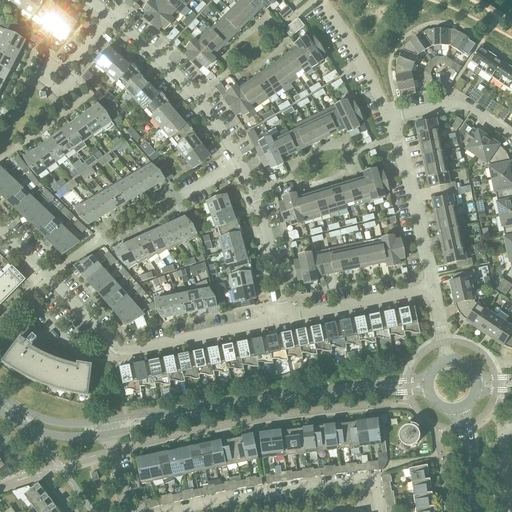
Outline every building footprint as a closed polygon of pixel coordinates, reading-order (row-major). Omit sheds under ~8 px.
[(12,0),(11,0),(11,1),(22,9),(27,0),(12,0)] [(27,0),(22,9),(34,16),(35,15),(34,15),(43,0),(27,0)] [(49,0),(43,0),(34,15),(35,15),(44,22),(55,8),(57,9),(59,7),(57,5),(53,3),(53,2),(51,1),(49,0)] [(151,24),(163,10),(156,4),(156,3),(152,0),(144,10),(147,13),(144,17),(151,24)] [(175,20),(180,13),(165,0),(158,0),(156,3),(156,4),(163,10),(174,20),(175,20)] [(186,6),(178,0),(165,0),(180,13),(186,6)] [(251,19),(257,13),(245,0),(235,0),(233,2),(237,5),(251,19)] [(245,0),(257,13),(264,7),(264,6),(257,0),(245,0)] [(257,0),(264,6),(264,7),(267,10),(277,0),(257,0)] [(244,25),(251,19),(237,5),(233,2),(233,1),(227,7),(231,11),(244,25)] [(280,14),(285,20),(293,12),(289,6),(280,14)] [(220,14),(224,18),(224,17),(238,32),(244,25),(231,11),(227,7),(220,14)] [(43,23),(54,31),(66,15),(61,12),(57,9),(55,8),(44,22),(43,23)] [(174,20),(163,10),(151,24),(158,30),(162,26),(166,29),(174,20)] [(190,15),(186,19),(190,22),(194,18),(196,16),(192,12),(190,15)] [(72,20),(66,15),(54,31),(65,40),(77,24),(72,21),(72,20)] [(238,32),(224,17),(224,18),(218,24),(232,38),(238,32)] [(290,24),(295,30),(303,24),(298,18),(290,24)] [(12,24),(5,20),(2,26),(9,29),(12,24)] [(19,28),(12,24),(9,29),(16,33),(19,28)] [(225,44),(232,38),(218,24),(211,30),(225,44)] [(202,33),(205,36),(219,50),(225,44),(211,30),(208,27),(202,33)] [(175,28),(166,37),(171,42),(180,33),(175,28)] [(432,46),(427,30),(416,38),(425,51),(432,46)] [(432,46),(441,46),(441,30),(427,30),(432,46)] [(455,30),(441,30),(441,46),(450,46),(455,30)] [(450,46),(457,51),(466,37),(455,30),(450,46)] [(6,31),(1,41),(18,50),(24,43),(25,40),(6,31)] [(25,38),(30,40),(33,35),(28,32),(25,38)] [(199,43),(206,50),(213,57),(219,50),(205,36),(202,33),(196,39),(199,42),(199,43)] [(33,35),(30,40),(38,44),(40,39),(33,35)] [(298,48),(304,56),(319,46),(314,37),(309,41),(306,37),(295,44),(298,48)] [(466,37),(457,51),(468,58),(477,45),(466,37)] [(418,56),(425,51),(416,38),(405,45),(418,56)] [(186,56),(192,63),(206,50),(199,43),(199,42),(196,39),(195,39),(186,48),(190,52),(186,56)] [(1,41),(0,43),(0,53),(13,60),(19,53),(20,50),(18,50),(1,41)] [(414,64),(418,56),(405,45),(400,58),(414,64)] [(477,68),(481,71),(492,54),(489,52),(488,51),(488,50),(481,45),(470,62),(477,66),(477,68)] [(320,63),(328,58),(325,54),(319,46),(304,56),(312,68),(315,67),(317,67),(320,65),(320,63)] [(298,48),(291,53),(305,73),(312,68),(304,56),(298,48)] [(96,63),(106,72),(120,58),(113,52),(113,53),(109,49),(96,63)] [(213,57),(206,50),(192,63),(199,70),(203,66),(207,69),(216,60),(213,57)] [(0,66),(7,70),(8,70),(13,63),(15,60),(13,60),(0,53),(0,66)] [(291,53),(284,58),(295,75),(298,79),(305,73),(291,53)] [(495,56),(492,54),(481,71),(492,78),(503,62),(496,57),(495,56)] [(129,67),(128,65),(125,63),(126,63),(120,58),(106,72),(117,82),(118,81),(117,80),(129,67)] [(284,58),(277,64),(288,80),(295,75),(284,58)] [(400,58),(395,71),(411,72),(414,64),(400,58)] [(510,66),(503,62),(492,78),(503,85),(511,71),(511,67),(510,66)] [(130,63),(128,65),(129,67),(117,80),(118,81),(126,88),(127,89),(139,76),(141,78),(143,75),(141,74),(138,71),(137,69),(136,69),(131,64),(130,63)] [(276,64),(269,69),(281,85),(288,80),(276,64)] [(0,66),(0,79),(2,80),(3,80),(8,73),(9,71),(8,70),(7,70),(0,66)] [(203,66),(199,70),(210,82),(216,77),(211,72),(210,73),(207,69),(203,66)] [(269,69),(262,74),(276,93),(283,88),(281,85),(269,69)] [(339,77),(336,71),(323,78),(326,84),(339,77)] [(413,81),(411,72),(395,71),(397,84),(413,81)] [(511,71),(503,85),(511,91),(511,71)] [(87,72),(82,77),(87,84),(93,76),(87,72)] [(262,74),(254,79),(268,99),(272,104),(279,99),(275,94),(276,93),(262,74)] [(127,89),(126,88),(125,89),(135,99),(149,85),(143,79),(143,80),(141,78),(139,76),(127,89)] [(453,88),(460,93),(467,83),(460,78),(453,88)] [(254,79),(247,84),(261,104),(268,99),(254,79)] [(334,91),(344,85),(341,79),(330,85),(334,91)] [(413,81),(397,84),(400,97),(416,94),(413,81)] [(240,89),(237,85),(227,92),(220,83),(216,86),(215,88),(218,92),(219,92),(222,96),(230,108),(246,97),(240,89)] [(247,84),(240,89),(246,97),(251,105),(254,109),(261,104),(247,84)] [(145,109),(146,108),(145,108),(158,95),(157,93),(155,91),(149,85),(135,99),(145,109)] [(469,98),(475,103),(482,93),(475,88),(469,98)] [(94,94),(99,100),(104,97),(99,90),(94,94)] [(306,90),(298,95),(301,99),(308,95),(306,90)] [(145,108),(146,108),(153,116),(154,117),(167,105),(169,107),(171,105),(170,103),(167,100),(165,98),(160,93),(159,91),(157,93),(158,95),(145,108)] [(489,97),(482,93),(475,103),(482,107),(489,97)] [(107,102),(104,97),(99,100),(103,105),(107,102)] [(251,105),(246,97),(230,108),(236,116),(240,113),(243,117),(254,109),(251,105)] [(337,110),(342,119),(358,111),(352,98),(335,106),(337,111),(337,110)] [(491,113),(497,117),(504,107),(497,103),(491,113)] [(91,113),(90,113),(102,128),(102,129),(105,133),(114,125),(99,104),(97,106),(91,113)] [(154,117),(153,116),(152,117),(161,128),(177,115),(171,109),(169,107),(167,105),(154,117)] [(327,110),(329,114),(338,132),(346,128),(342,119),(337,110),(337,111),(335,106),(327,110)] [(511,112),(504,107),(497,117),(504,122),(511,112)] [(338,132),(329,114),(327,110),(319,113),(321,118),(330,136),(338,132)] [(93,135),(102,128),(90,113),(91,113),(90,111),(88,113),(82,119),(81,120),(93,135)] [(358,111),(342,119),(346,128),(348,133),(360,127),(358,123),(363,120),(358,111)] [(330,136),(321,118),(319,113),(311,117),(322,140),(330,136)] [(170,138),(172,137),(171,137),(185,125),(183,123),(181,121),(182,121),(177,115),(161,128),(170,138)] [(123,122),(118,116),(113,120),(118,126),(123,122)] [(322,140),(311,117),(303,121),(314,144),(322,140)] [(83,142),(93,135),(81,120),(82,119),(81,118),(79,120),(72,126),(72,127),(83,142)] [(463,121),(458,118),(451,128),(456,131),(463,121)] [(416,124),(419,135),(438,131),(436,119),(416,124)] [(314,144),(303,121),(294,125),(296,130),(297,130),(305,148),(314,144)] [(171,137),(172,137),(179,146),(179,147),(194,136),(195,137),(197,136),(196,134),(193,130),(192,128),(191,129),(187,123),(186,122),(183,123),(185,125),(171,137)] [(62,132),(74,149),(77,153),(86,146),(83,142),(72,127),(72,126),(70,123),(60,130),(62,132)] [(243,126),(242,126),(243,127),(245,130),(246,132),(247,131),(247,130),(251,128),(252,128),(252,127),(252,128),(249,123),(243,126)] [(127,131),(131,136),(136,132),(132,127),(127,131)] [(467,149),(476,156),(489,137),(483,133),(483,134),(473,128),(465,140),(471,143),(467,149)] [(281,138),(289,155),(297,152),(289,134),(287,129),(279,133),(281,138)] [(248,133),(247,134),(248,135),(250,138),(250,139),(254,145),(253,145),(254,146),(256,149),(256,150),(260,158),(277,150),(271,137),(260,142),(253,130),(249,133),(248,133)] [(296,130),(289,134),(297,152),(305,148),(297,130),(296,130)] [(419,135),(421,145),(440,141),(438,131),(419,135)] [(65,156),(74,149),(62,132),(60,133),(54,140),(65,156)] [(136,132),(131,136),(136,142),(141,138),(136,132)] [(289,155),(281,138),(279,133),(271,137),(277,150),(281,159),(289,155)] [(202,146),(195,137),(194,136),(179,147),(179,146),(177,147),(186,158),(202,146)] [(495,141),(489,137),(476,156),(489,164),(506,153),(502,148),(498,145),(494,142),(495,141)] [(54,140),(53,138),(51,140),(45,146),(45,147),(56,162),(65,156),(54,140)] [(117,138),(112,142),(115,147),(121,143),(117,138)] [(421,145),(423,156),(443,152),(440,141),(421,145)] [(115,147),(112,142),(106,146),(110,151),(115,147)] [(130,147),(126,142),(122,145),(125,150),(130,147)] [(42,147),(36,153),(35,154),(47,169),(56,162),(45,147),(45,146),(44,145),(42,147)] [(120,154),(125,150),(122,145),(117,149),(120,154)] [(143,150),(148,156),(153,152),(148,146),(143,150)] [(202,146),(186,158),(194,169),(209,157),(206,153),(207,153),(202,146)] [(33,150),(23,157),(37,176),(47,169),(35,154),(36,153),(35,152),(33,150)] [(281,159),(277,150),(260,158),(264,167),(270,165),(272,169),(284,164),(281,159)] [(99,151),(94,156),(97,161),(103,156),(99,151)] [(153,152),(148,156),(152,161),(157,157),(153,152)] [(445,162),(443,152),(423,156),(425,166),(445,162)] [(509,158),(506,153),(489,164),(492,179),(511,175),(511,167),(511,168),(511,163),(509,158)] [(109,155),(104,158),(108,163),(112,159),(109,155)] [(88,167),(97,161),(94,156),(85,162),(85,163),(88,167)] [(15,160),(18,165),(23,162),(19,157),(15,160)] [(103,167),(108,163),(104,158),(99,162),(103,167)] [(149,161),(141,168),(141,169),(155,185),(165,180),(149,161)] [(27,167),(23,162),(18,165),(22,170),(27,167)] [(447,173),(445,162),(425,166),(428,177),(447,173)] [(85,163),(75,170),(79,174),(84,170),(88,167),(85,163)] [(159,169),(164,175),(169,171),(163,165),(159,169)] [(145,191),(155,185),(141,169),(141,168),(140,167),(132,174),(131,174),(145,191)] [(91,168),(87,171),(90,176),(95,172),(91,168)] [(75,169),(70,173),(73,178),(79,174),(75,170),(75,169)] [(366,177),(369,187),(386,182),(383,172),(378,174),(377,169),(364,173),(365,178),(366,177)] [(85,179),(90,176),(87,171),(82,175),(85,179)] [(169,171),(164,175),(169,181),(174,177),(169,171)] [(131,172),(122,179),(122,180),(136,196),(145,191),(131,174),(132,174),(131,172)] [(449,183),(447,173),(428,177),(430,188),(440,186),(441,192),(457,189),(455,182),(449,183)] [(0,192),(15,182),(7,174),(0,179),(0,192)] [(28,178),(32,183),(36,179),(33,174),(28,178)] [(511,175),(492,179),(496,197),(511,193),(511,175)] [(365,178),(357,180),(364,204),(373,201),(372,201),(371,196),(369,187),(366,177),(365,178)] [(121,178),(113,185),(112,185),(126,202),(136,196),(122,180),(122,179),(121,178)] [(40,184),(36,179),(32,183),(35,187),(40,184)] [(62,179),(57,183),(60,188),(66,183),(62,179)] [(357,180),(349,183),(354,202),(355,207),(364,204),(357,180)] [(73,189),(77,185),(74,181),(69,184),(73,189)] [(0,192),(0,194),(7,201),(23,189),(15,182),(0,192)] [(389,191),(386,182),(369,187),(371,196),(372,201),(385,197),(384,193),(389,191)] [(55,192),(60,188),(57,183),(51,187),(55,192)] [(112,183),(103,190),(103,191),(117,207),(126,202),(112,185),(113,185),(112,183)] [(349,183),(340,185),(346,204),(354,202),(349,183)] [(68,192),(73,189),(69,184),(64,188),(68,192)] [(340,185),(331,188),(339,212),(347,209),(346,204),(340,185)] [(328,209),(328,210),(330,215),(339,212),(331,188),(323,191),(328,209)] [(31,197),(23,189),(7,201),(15,208),(31,197)] [(102,189),(94,196),(93,196),(107,213),(117,207),(103,191),(103,190),(102,189)] [(435,211),(454,207),(458,206),(456,195),(458,195),(457,189),(441,192),(443,198),(433,200),(435,211)] [(42,194),(47,198),(51,194),(46,190),(42,194)] [(330,215),(328,210),(328,209),(323,191),(314,193),(320,212),(322,217),(330,215)] [(314,193),(306,196),(313,220),(322,217),(320,212),(314,193)] [(511,193),(496,197),(500,214),(511,211),(511,193)] [(282,213),(300,208),(297,198),(296,194),(283,197),(285,202),(279,204),(282,213)] [(93,195),(84,202),(98,219),(107,213),(93,196),(94,196),(93,195)] [(212,215),(231,208),(228,200),(227,200),(225,195),(207,202),(212,215)] [(297,198),(300,208),(303,217),(304,222),(313,220),(306,196),(297,198)] [(15,208),(23,216),(39,204),(31,197),(15,208)] [(88,224),(98,219),(84,202),(83,200),(74,208),(88,224)] [(47,212),(39,204),(23,216),(31,224),(47,212)] [(58,209),(63,214),(67,209),(62,205),(58,209)] [(457,217),(454,207),(435,211),(437,221),(457,217)] [(235,220),(234,218),(231,208),(212,215),(217,228),(218,227),(235,220)] [(303,217),(300,208),(282,213),(285,223),(290,221),(292,226),(304,222),(303,217)] [(511,211),(500,214),(504,232),(511,230),(511,211)] [(47,212),(31,224),(39,231),(55,220),(47,212)] [(188,217),(192,223),(197,220),(193,213),(188,217)] [(459,228),(457,217),(437,221),(440,232),(459,228)] [(188,240),(187,241),(188,242),(198,235),(186,218),(175,222),(188,240)] [(239,234),(239,236),(242,235),(242,233),(240,229),(241,228),(240,226),(238,220),(237,218),(234,218),(235,220),(218,227),(221,238),(221,239),(239,234)] [(63,227),(55,220),(39,231),(47,239),(63,227)] [(74,224),(78,229),(82,225),(78,220),(74,224)] [(202,227),(197,220),(192,223),(197,230),(202,227)] [(175,222),(165,227),(178,245),(177,245),(178,247),(187,241),(188,240),(175,222)] [(47,239),(54,246),(55,246),(71,235),(63,227),(47,239)] [(168,249),(167,250),(168,251),(177,245),(178,245),(165,227),(155,231),(168,249)] [(440,232),(442,243),(461,238),(459,228),(440,232)] [(295,230),(287,232),(290,240),(299,238),(297,231),(295,230)] [(155,231),(145,236),(158,254),(157,254),(158,256),(167,250),(168,249),(155,231)] [(221,238),(220,238),(224,252),(243,246),(241,238),(240,238),(239,236),(239,234),(221,239),(221,238)] [(79,243),(71,235),(55,246),(54,246),(63,255),(79,243)] [(148,260),(157,254),(158,254),(145,236),(135,241),(148,259),(147,259),(148,260)] [(383,243),(385,253),(403,249),(401,239),(395,240),(394,236),(381,238),(382,243),(383,243)] [(383,243),(382,243),(381,238),(373,240),(374,245),(378,264),(386,262),(387,262),(385,253),(383,243)] [(464,249),(461,238),(442,243),(444,253),(464,249)] [(378,264),(374,245),(373,240),(364,242),(365,247),(369,266),(378,264)] [(135,241),(125,245),(138,263),(137,264),(138,265),(147,259),(148,259),(135,241)] [(369,266),(365,247),(364,242),(355,244),(356,248),(360,268),(369,266)] [(360,268),(356,248),(355,244),(347,245),(351,270),(360,268)] [(138,263),(125,245),(115,250),(116,252),(125,264),(128,270),(137,264),(138,263)] [(338,247),(339,252),(343,272),(351,270),(347,245),(338,247)] [(246,259),(246,257),(245,254),(243,246),(224,252),(227,265),(229,265),(229,264),(246,259)] [(338,247),(329,249),(334,273),(343,272),(339,252),(338,247)] [(320,251),(321,256),(325,275),(334,273),(329,249),(320,251)] [(405,259),(403,249),(385,253),(387,262),(386,262),(387,267),(400,265),(399,260),(405,259)] [(466,259),(464,249),(444,253),(446,264),(456,262),(458,268),(473,265),(471,258),(466,259)] [(312,258),(314,267),(316,277),(317,277),(325,275),(321,256),(320,251),(312,253),(313,257),(312,258)] [(104,256),(108,260),(112,256),(109,252),(104,256)] [(116,252),(114,254),(124,265),(125,264),(116,252)] [(312,258),(313,257),(312,253),(299,255),(300,260),(294,261),(296,271),(314,267),(312,258)] [(117,261),(112,256),(108,260),(112,265),(117,261)] [(229,264),(229,265),(231,275),(232,276),(249,273),(250,275),(253,274),(251,267),(251,265),(249,258),(248,256),(246,257),(246,259),(229,264)] [(83,276),(84,276),(83,275),(100,265),(92,257),(75,267),(83,276)] [(107,274),(100,265),(83,275),(84,276),(90,284),(107,274)] [(12,266),(4,274),(18,287),(23,282),(22,282),(25,279),(12,266)] [(318,282),(317,277),(316,277),(314,267),(296,271),(298,281),(304,280),(305,284),(318,282)] [(119,272),(123,276),(127,273),(124,268),(119,272)] [(460,280),(450,282),(453,293),(472,288),(470,278),(476,277),(474,270),(459,273),(460,280)] [(131,277),(127,273),(123,276),(127,281),(131,277)] [(232,276),(231,275),(230,276),(233,289),(252,285),(251,277),(250,277),(250,275),(249,273),(232,276)] [(4,274),(0,278),(0,283),(10,294),(12,291),(13,292),(18,287),(4,274)] [(90,284),(98,292),(114,282),(107,274),(90,284)] [(503,279),(496,289),(501,292),(508,282),(503,279)] [(196,285),(197,287),(206,309),(217,307),(206,281),(196,285)] [(121,290),(114,282),(98,292),(105,300),(121,290)] [(511,285),(508,282),(501,292),(506,295),(511,285)] [(8,296),(10,294),(0,283),(0,298),(3,302),(8,297),(8,296)] [(134,288),(138,293),(142,289),(138,285),(134,288)] [(254,293),(252,285),(233,289),(237,309),(255,305),(253,299),(255,299),(254,294),(254,293)] [(197,287),(187,291),(195,311),(206,309),(197,287)] [(475,302),(472,288),(453,293),(455,304),(456,308),(459,313),(475,302)] [(146,293),(142,289),(138,293),(142,297),(146,293)] [(187,289),(177,293),(176,293),(184,314),(195,311),(187,291),(187,289)] [(105,300),(112,308),(129,298),(121,290),(105,300)] [(164,291),(153,295),(162,318),(173,316),(165,295),(166,295),(164,291)] [(176,291),(166,295),(165,295),(173,316),(184,314),(176,293),(177,293),(176,291)] [(136,307),(129,298),(112,308),(119,316),(120,317),(136,307)] [(467,321),(476,327),(487,311),(475,303),(475,302),(459,313),(463,318),(467,321)] [(120,317),(119,316),(118,317),(126,326),(134,321),(138,329),(147,327),(143,316),(144,315),(136,307),(120,317)] [(399,310),(400,312),(404,332),(405,332),(406,332),(407,332),(408,332),(409,332),(410,332),(413,333),(414,334),(416,334),(417,334),(418,334),(420,333),(415,307),(414,307),(414,309),(406,311),(404,309),(399,310)] [(485,333),(496,317),(487,311),(476,327),(485,333)] [(496,317),(485,333),(494,339),(505,323),(509,317),(500,311),(496,317)] [(385,313),(385,315),(386,315),(390,336),(392,335),(393,335),(395,335),(396,335),(397,336),(398,336),(400,337),(401,337),(402,337),(404,337),(406,336),(405,332),(404,332),(400,312),(391,314),(389,312),(385,313)] [(388,340),(389,340),(391,339),(390,336),(386,315),(385,315),(377,317),(374,316),(370,316),(370,318),(371,318),(375,339),(376,338),(378,338),(379,338),(380,338),(381,339),(382,339),(384,339),(385,340),(386,340),(388,340)] [(371,318),(370,318),(362,320),(360,319),(355,319),(356,321),(360,342),(361,342),(363,341),(365,341),(366,341),(367,342),(369,342),(370,343),(372,343),(373,343),(374,343),(376,342),(376,338),(375,339),(371,318)] [(346,345),(348,344),(349,344),(351,344),(352,344),(354,345),(356,346),(357,346),(358,346),(362,346),(361,342),(360,342),(356,321),(347,323),(345,322),(341,322),(341,324),(346,345)] [(507,348),(511,349),(511,327),(505,323),(494,339),(503,345),(507,348)] [(326,326),(326,327),(327,327),(331,348),(334,347),(335,347),(337,347),(338,348),(340,349),(341,349),(342,349),(344,349),(345,349),(347,349),(346,345),(341,324),(332,326),(330,325),(326,326)] [(78,368),(73,367),(65,365),(53,360),(41,355),(29,349),(28,348),(31,345),(32,345),(32,344),(37,338),(23,326),(16,336),(19,339),(4,360),(4,361),(5,360),(8,363),(11,365),(10,365),(13,368),(16,370),(20,373),(25,375),(29,378),(33,380),(37,381),(41,383),(46,385),(50,387),(51,386),(58,387),(65,390),(65,391),(72,393),(75,393),(80,394),(80,393),(87,394),(88,394),(92,365),(78,363),(78,364),(79,364),(78,368)] [(311,329),(312,330),(316,351),(317,351),(319,350),(321,350),(322,350),(323,351),(325,352),(327,352),(328,352),(329,352),(331,352),(332,352),(331,348),(327,327),(326,327),(318,329),(316,328),(311,329)] [(297,332),(297,333),(302,354),(303,354),(306,353),(311,355),(312,355),(314,355),(315,355),(318,355),(317,351),(316,351),(312,330),(303,332),(301,331),(297,332)] [(282,335),(282,337),(283,336),(287,357),(290,356),(291,356),(292,356),(294,357),(296,358),(298,358),(299,358),(301,358),(303,358),(302,354),(297,333),(288,335),(286,334),(282,335)] [(267,338),(268,340),(268,339),(272,360),(273,360),(275,359),(276,359),(277,360),(278,360),(281,361),(283,361),(284,361),(286,361),(288,361),(287,357),(283,336),(282,337),(274,338),(271,337),(267,338)] [(253,341),(253,343),(258,363),(260,363),(261,362),(263,363),(264,363),(266,364),(267,364),(268,364),(270,364),(271,364),(272,364),(274,364),(273,360),(272,360),(268,339),(268,340),(259,341),(257,340),(253,341)] [(238,344),(238,346),(239,346),(243,366),(246,366),(247,366),(249,366),(252,367),(254,367),(256,367),(257,367),(259,367),(258,363),(253,343),(244,344),(242,343),(238,344)] [(244,370),(243,366),(239,346),(238,346),(230,347),(227,346),(223,347),(224,349),(228,369),(229,369),(231,369),(232,369),(233,369),(234,369),(235,369),(237,370),(238,370),(239,370),(240,370),(243,370),(244,370)] [(209,350),(209,352),(214,372),(216,372),(217,372),(219,372),(220,372),(222,373),(223,373),(224,373),(225,373),(228,373),(229,373),(229,369),(228,369),(224,349),(215,350),(213,349),(209,350)] [(194,353),(194,355),(195,355),(199,375),(201,375),(203,375),(204,375),(205,375),(206,375),(207,376),(209,376),(210,376),(211,377),(213,376),(215,376),(214,372),(209,352),(200,354),(198,352),(194,353)] [(179,356),(180,358),(184,378),(185,378),(186,378),(187,378),(188,378),(189,378),(190,378),(193,379),(194,379),(195,380),(197,380),(198,379),(200,379),(199,375),(195,355),(194,355),(186,357),(183,355),(179,356)] [(164,359),(165,361),(170,381),(172,381),(174,381),(175,381),(176,381),(178,382),(179,382),(180,383),(181,383),(183,383),(184,382),(185,382),(185,378),(184,378),(180,358),(171,360),(169,358),(164,359)] [(171,385),(170,381),(165,361),(156,363),(154,361),(150,362),(150,364),(151,364),(155,384),(157,384),(159,384),(160,384),(161,384),(163,385),(165,385),(166,386),(167,386),(168,386),(171,385)] [(156,388),(155,384),(151,364),(150,364),(142,366),(139,364),(135,365),(135,367),(136,367),(140,387),(141,387),(143,387),(144,387),(145,387),(146,387),(147,387),(149,388),(150,388),(152,389),(153,389),(156,388)] [(125,367),(120,368),(126,396),(134,394),(133,391),(134,391),(135,391),(136,392),(137,392),(138,392),(140,391),(141,391),(141,387),(140,387),(136,367),(135,367),(127,369),(125,367)] [(371,446),(380,443),(381,443),(379,427),(378,419),(367,421),(370,444),(370,446),(371,446)] [(367,421),(357,422),(359,445),(359,447),(360,447),(370,444),(367,421)] [(357,422),(346,423),(349,447),(348,447),(348,449),(349,449),(359,445),(357,422)] [(346,423),(335,425),(338,448),(338,450),(339,450),(348,447),(349,447),(346,423)] [(411,423),(410,426),(409,426),(408,426),(407,426),(405,426),(404,427),(403,428),(402,428),(401,429),(401,430),(400,432),(399,433),(399,434),(399,435),(399,437),(399,438),(399,439),(400,440),(400,442),(401,443),(402,444),(403,444),(404,445),(405,446),(406,446),(407,447),(409,447),(410,447),(411,447),(413,446),(414,446),(415,445),(416,445),(417,444),(418,443),(419,442),(420,440),(420,439),(420,438),(420,436),(420,435),(420,434),(420,433),(419,431),(419,430),(418,429),(419,427),(418,426),(417,425),(416,425),(415,424),(413,424),(412,423),(411,423)] [(335,425),(324,426),(327,449),(327,451),(328,451),(338,448),(335,425)] [(324,426),(314,427),(316,450),(316,451),(316,452),(317,452),(327,449),(324,426)] [(316,450),(314,427),(303,428),(306,452),(305,452),(306,454),(316,451),(316,450)] [(303,428),(292,430),(295,453),(295,455),(296,455),(305,452),(306,452),(303,428)] [(292,430),(281,431),(284,454),(284,456),(285,456),(295,453),(292,430)] [(281,431),(271,432),(274,456),(273,456),(273,458),(274,457),(284,454),(281,431)] [(274,456),(271,432),(260,434),(263,459),(273,456),(274,456)] [(253,435),(242,437),(247,460),(247,462),(248,462),(258,458),(258,460),(259,460),(253,435)] [(247,460),(242,437),(232,439),(237,462),(236,462),(237,464),(238,464),(247,460)] [(227,466),(236,462),(237,462),(232,439),(221,441),(226,464),(226,465),(226,466),(227,466)] [(221,441),(211,444),(216,467),(215,467),(216,469),(216,468),(226,465),(226,464),(221,441)] [(206,471),(215,467),(216,467),(211,444),(200,446),(205,469),(205,471),(206,471)] [(200,446),(190,448),(194,471),(195,473),(205,469),(200,446)] [(185,475),(194,471),(190,448),(179,450),(184,473),(184,474),(184,475),(185,475)] [(179,450),(168,453),(173,476),(173,478),(174,477),(184,474),(184,473),(179,450)] [(164,480),(173,476),(168,453),(158,455),(163,478),(162,478),(163,480),(164,480)] [(158,455),(147,457),(152,480),(152,482),(153,482),(162,478),(163,478),(158,455)] [(143,484),(152,480),(147,457),(136,459),(142,484),(143,484)] [(383,461),(378,462),(379,470),(380,470),(383,470),(387,461),(388,461),(383,461)] [(428,479),(427,479),(427,475),(429,474),(428,465),(409,469),(411,477),(412,477),(413,482),(428,479)] [(99,477),(97,472),(91,474),(93,479),(93,480),(93,481),(97,480),(99,479),(99,477)] [(414,490),(415,495),(430,493),(429,488),(432,488),(430,479),(427,479),(428,479),(413,482),(412,482),(413,491),(414,490)] [(46,494),(47,493),(42,488),(38,484),(31,490),(29,486),(12,492),(18,500),(20,498),(23,502),(27,499),(32,505),(46,494)] [(432,507),(432,506),(431,502),(434,501),(432,492),(430,493),(415,495),(414,495),(415,504),(416,504),(417,508),(432,507)] [(49,498),(46,494),(32,505),(37,511),(42,511),(54,504),(53,504),(54,503),(50,498),(49,498)]
